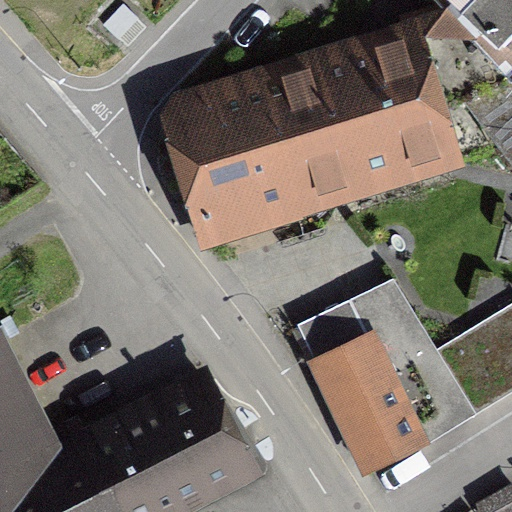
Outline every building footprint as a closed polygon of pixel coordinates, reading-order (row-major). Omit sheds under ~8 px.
[(507,85),(511,79),(511,0),(427,0),(438,11),(441,14),(507,85)] [(200,236),(204,249),(209,248),(202,227),(442,153),(417,74),(449,64),(436,15),(441,14),(438,11),(399,23),(407,46),(165,121),(200,236)] [(511,84),(478,106),(511,159),(511,84)] [(419,447),(417,444),(511,385),(511,295),(434,344),(390,273),(289,325),(315,367),(313,368),(369,475),(419,447)] [(0,511),(154,511),(247,465),(208,391),(79,457),(64,428),(40,440),(0,361),(0,511)] [(511,511),(511,492),(509,487),(479,504),(483,511),(511,511)]
